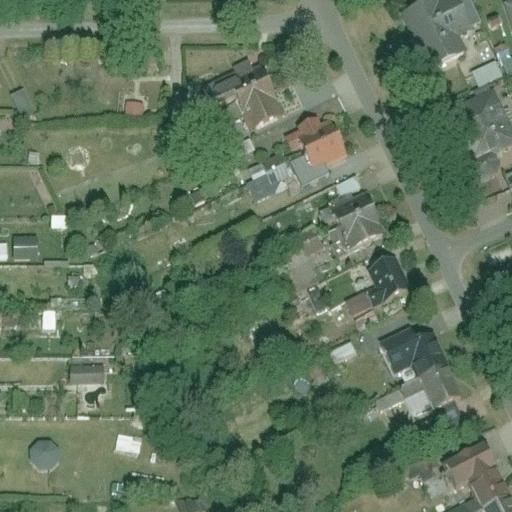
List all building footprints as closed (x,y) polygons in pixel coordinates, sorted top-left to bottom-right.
[(457,41),(439,0),(419,0),(391,12),(412,61),(457,41)] [(503,47),(511,44),(511,0),(503,0),(489,5),(503,47)] [(269,110),(247,65),(219,79),(240,123),(269,110)] [(240,123),(219,79),(190,92),(212,137),(240,123)] [(9,98),(21,121),(33,115),(22,92),(9,98)] [(492,158),(511,148),(511,141),(492,97),(451,117),(473,165),(469,167),(475,179),(482,183),(494,177),(497,168),(492,158)] [(312,119),(279,134),(289,157),(322,141),(312,119)] [(322,141),(289,157),(299,179),(332,164),(322,141)] [(248,142),(227,151),(231,162),(253,153),(248,142)] [(277,157),(245,171),(251,185),(245,187),(253,205),(277,195),(273,185),(286,180),(277,157)] [(511,171),(500,176),(511,204),(511,171)] [(353,193),(313,210),(324,234),(364,217),(353,193)] [(364,217),(324,234),(334,258),(374,241),(364,217)] [(11,260),(35,260),(35,239),(11,239),(11,260)] [(305,260),(321,252),(315,240),(273,261),(291,296),(317,284),(305,260)] [(511,252),(501,258),(511,282),(511,252)] [(395,258),(353,278),(367,308),(409,289),(395,258)] [(350,320),(366,313),(359,297),(343,305),(350,320)] [(423,336),(389,353),(404,385),(439,368),(423,336)] [(67,363),(69,388),(103,386),(102,361),(67,363)] [(439,368),(404,385),(420,417),(454,401),(439,368)] [(119,437),(118,449),(137,451),(138,438),(119,437)] [(508,511),(473,443),(426,467),(441,497),(453,491),(463,511),(508,511)] [(27,445),(29,473),(57,471),(56,444),(27,445)] [(190,511),(208,511),(205,501),(189,506),(190,511)]
